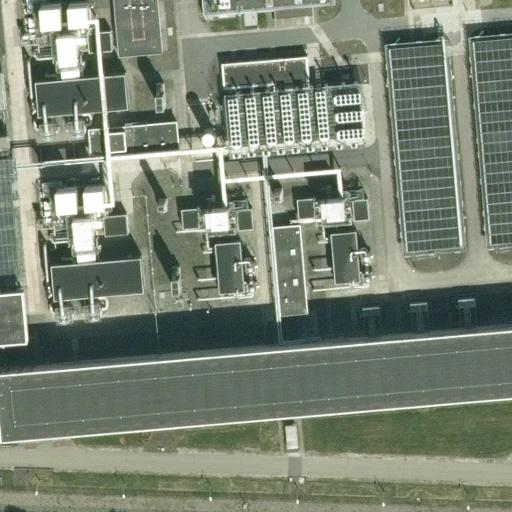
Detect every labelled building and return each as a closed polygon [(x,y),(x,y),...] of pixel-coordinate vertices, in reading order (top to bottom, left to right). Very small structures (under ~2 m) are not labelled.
[(163,53),(158,0),(114,0),(119,58),(163,53)] [(202,0),(204,16),(336,5),(335,0),(202,0)] [(90,23),(89,3),(69,4),(70,24),(90,23)] [(64,25),(62,4),(42,5),(43,27),(64,25)] [(80,60),(78,32),(59,34),(61,61),(80,60)] [(88,33),(89,52),(113,51),(111,32),(88,33)] [(511,37),(473,41),(491,244),(511,241),(511,37)] [(445,43),(389,49),(407,252),(463,246),(445,43)] [(126,74),(36,82),(40,115),(129,108),(126,74)] [(91,156),(180,148),(177,120),(89,129),(91,156)] [(0,172),(11,172),(8,136),(0,136),(0,172)] [(106,207),(104,186),(85,187),(87,208),(106,207)] [(59,210),(79,208),(78,187),(57,189),(59,210)] [(345,197),(328,198),(329,217),(346,215),(345,197)] [(316,218),(314,199),(298,200),(299,219),(316,218)] [(368,200),(353,200),(354,221),(369,220),(368,200)] [(230,225),(230,207),(212,209),(213,227),(230,225)] [(200,228),(199,209),(182,210),(183,229),(200,228)] [(254,229),(252,209),(237,210),(238,230),(254,229)] [(127,215),(104,217),(105,237),(128,235),(127,215)] [(309,314),(301,225),(273,227),(280,317),(309,314)] [(91,226),(72,228),(76,257),(93,254),(91,226)] [(357,231),(332,234),(336,282),(361,280),(357,231)] [(245,291),(241,241),(216,244),(220,293),(245,291)] [(174,248),(161,255),(186,304),(199,297),(174,248)] [(52,265),(55,299),(145,292),(141,257),(52,265)] [(0,400),(3,437),(511,392),(511,324),(0,370),(0,353),(26,351),(21,301),(0,303),(0,400)] [(296,430),(285,431),(287,452),(298,451),(296,430)] [(314,467),(312,439),(299,440),(301,468),(314,467)]
